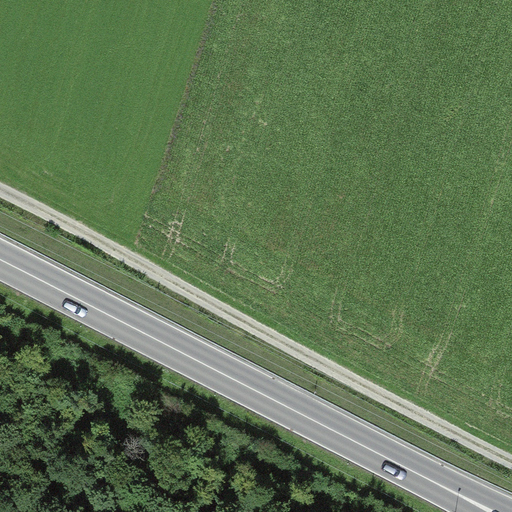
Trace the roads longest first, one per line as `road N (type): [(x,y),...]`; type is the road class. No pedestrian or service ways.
road 1 (track): [(0,190),(511,463)]
road 2 (motorway): [(494,511),(0,259)]
